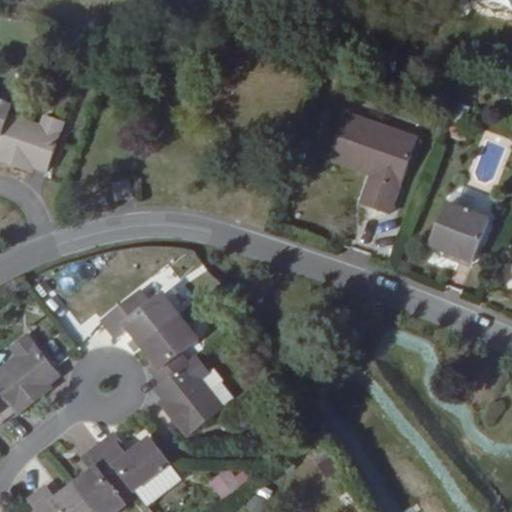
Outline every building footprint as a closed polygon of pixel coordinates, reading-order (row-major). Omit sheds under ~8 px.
[(11,114),(14,106),(0,101),(0,139),(2,140),(0,144),(0,161),(28,171),(29,167),(47,173),(65,122),(46,115),(43,124),(11,114)] [(420,139),(348,112),(332,153),(379,171),(366,205),(391,215),(420,139)] [(130,180),(115,182),(117,199),(132,198),(130,180)] [(448,202),(432,244),(474,262),(491,220),(448,202)] [(115,339),(127,330),(153,364),(148,368),(162,386),(156,391),(166,406),(163,408),(186,437),(223,409),(202,381),(211,375),(199,358),(190,365),(181,354),(197,342),(160,293),(149,302),(140,290),(100,320),(115,339)] [(0,423),(0,424),(4,429),(20,418),(22,421),(50,399),(46,393),(63,381),(30,338),(11,352),(19,362),(0,375),(0,423)] [(114,511),(128,502),(120,492),(129,483),(135,492),(171,463),(150,437),(128,454),(122,447),(125,444),(115,432),(83,457),(93,469),(56,499),(45,485),(28,498),(38,511),(114,511)] [(207,483),(221,499),(243,480),(229,464),(207,483)]
